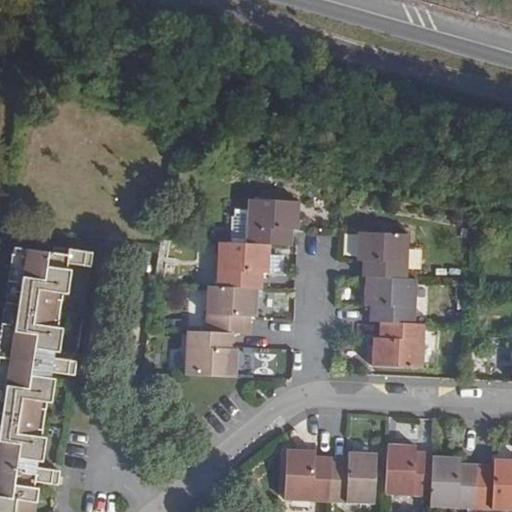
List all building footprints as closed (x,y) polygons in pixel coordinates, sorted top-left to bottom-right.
[(299,201),(247,199),(245,242),(216,242),(215,285),(206,284),(204,331),(185,330),(183,373),(237,375),(238,346),(232,346),(233,332),(249,332),(250,316),(256,316),(257,287),(261,287),(262,271),(267,271),(269,242),(290,243),(290,226),(298,227),(299,201)] [(408,234),(356,232),(355,257),(359,257),(358,277),(363,277),(362,303),(368,303),(367,321),(376,321),(375,335),(370,335),(369,366),(422,367),(424,323),(414,323),(416,277),(406,277),(408,234)] [(50,253),(11,247),(0,321),(0,511),(35,511),(39,484),(57,486),(59,470),(42,468),(56,374),(73,377),(76,360),(58,358),(71,264),(89,267),(91,249),(52,244),(50,253)] [(416,444),(387,443),(385,495),(414,496),(414,493),(430,493),(430,506),(459,507),(460,502),(490,504),(489,509),(511,509),(511,458),(492,458),(492,462),(461,461),(461,456),(432,454),(432,449),(416,448),(416,444)] [(315,450),(286,449),(284,499),(313,500),(313,497),(347,499),(347,502),(373,503),(375,452),(348,451),(348,455),(315,454),(315,450)]
